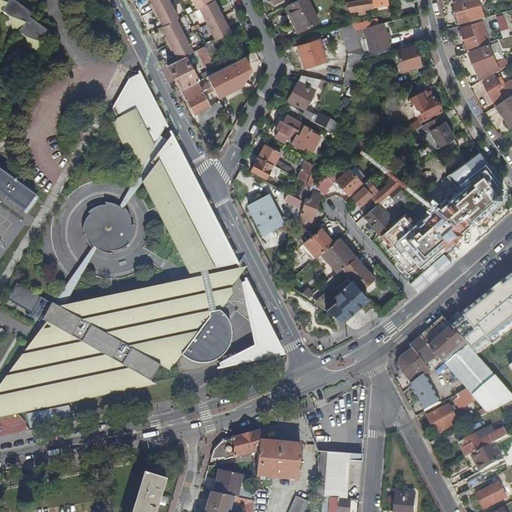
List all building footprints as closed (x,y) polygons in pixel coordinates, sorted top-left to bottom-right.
[(29,18),(32,13),(22,5),(21,7),(11,0),(0,0),(0,12),(1,11),(8,16),(11,32),(16,35),(18,32),(26,37),(30,51),(35,54),(50,33),(40,25),(39,26),(29,18)] [(179,18),(169,0),(150,0),(152,3),(150,3),(157,17),(159,16),(164,25),(176,19),(179,18)] [(192,0),(197,8),(199,7),(212,1),(211,0),(192,0)] [(199,7),(216,40),(231,33),(226,23),(227,22),(221,9),(219,10),(214,0),(213,0),(212,1),(199,7)] [(319,22),(308,0),(299,0),(287,6),(293,17),(291,18),(298,32),(319,22)] [(372,0),(358,2),(360,11),(391,6),(390,0),(372,0)] [(466,0),(461,0),(456,2),(462,22),(472,19),(472,21),(485,17),(483,8),(470,12),(466,0)] [(40,25),(32,13),(29,18),(39,26),(40,25)] [(503,38),(511,36),(504,14),(497,16),(503,38)] [(193,51),(176,19),(164,25),(161,26),(166,36),(165,37),(172,50),(173,49),(178,59),(186,55),(193,51)] [(483,20),(464,27),(470,48),(489,42),(483,20)] [(358,38),(352,23),(350,23),(340,26),(350,53),(344,84),(356,87),(357,87),(362,54),(358,38)] [(387,23),(365,29),(370,52),(393,48),(391,41),(394,40),(392,30),(388,31),(387,23)] [(326,60),(319,40),(299,46),(305,67),(326,60)] [(218,53),(213,42),(205,46),(198,49),(209,70),(202,73),(204,77),(206,76),(218,70),(211,57),(218,53)] [(416,43),(399,49),(406,70),(423,64),(416,43)] [(479,67),(483,76),(507,64),(498,43),(493,45),(491,44),(472,52),(478,67),(479,67)] [(195,73),(186,55),(178,59),(168,64),(181,89),(198,80),(199,80),(196,75),(198,74),(197,72),(195,73)] [(243,85),(231,63),(218,70),(206,76),(204,77),(202,78),(207,88),(212,86),(218,97),(243,85)] [(137,75),(146,92),(148,91),(139,74),(137,75)] [(485,77),(498,107),(499,107),(511,97),(511,80),(507,84),(503,76),(496,80),(493,74),(485,77)] [(146,92),(137,75),(129,79),(123,89),(128,100),(112,108),(117,118),(115,120),(126,141),(128,155),(133,154),(136,169),(142,168),(161,135),(164,129),(162,125),(165,123),(148,91),(146,92)] [(322,89),(327,80),(320,79),(301,75),(288,101),(304,109),(317,86),(322,89)] [(203,90),(198,80),(181,89),(186,99),(187,98),(203,90)] [(191,107),(190,108),(192,112),(194,112),(195,114),(198,112),(202,120),(214,114),(213,111),(222,106),(218,97),(212,86),(207,88),(215,102),(210,105),(203,90),(187,98),(191,107)] [(123,89),(112,108),(128,100),(123,89)] [(424,92),(415,96),(426,119),(444,110),(434,90),(427,93),(430,98),(427,99),(424,92)] [(386,115),(397,110),(397,109),(397,108),(393,98),(392,98),(391,98),(391,97),(380,103),(386,115)] [(511,97),(499,107),(503,112),(505,111),(507,113),(507,115),(511,121),(511,97)] [(314,115),(304,109),(301,115),(312,120),(333,131),(337,123),(318,113),(317,116),(314,115)] [(316,133),(281,114),(271,132),(286,140),(287,138),(308,149),(311,143),(315,145),(317,142),(313,140),(316,133)] [(441,146),(454,138),(440,116),(426,124),(417,128),(419,132),(415,134),(421,143),(424,141),(431,153),(441,146)] [(417,128),(426,124),(423,119),(410,126),(412,131),(417,128)] [(126,141),(115,120),(111,122),(128,155),(126,141)] [(323,137),(316,133),(313,140),(317,142),(315,145),(311,143),(308,149),(315,153),(323,137)] [(169,140),(161,135),(142,168),(120,206),(123,209),(125,208),(124,207),(143,181),(149,164),(152,166),(169,140)] [(201,272),(206,271),(231,265),(207,218),(207,217),(205,203),(200,204),(186,176),(186,175),(184,161),(172,137),(169,140),(152,166),(149,164),(143,181),(151,198),(158,209),(165,224),(173,239),(180,253),(190,274),(201,272)] [(460,147),(454,138),(441,146),(447,156),(460,147)] [(263,149),(258,157),(261,158),(275,165),(281,152),(268,146),(265,144),(263,149)] [(400,173),(379,149),(374,152),(385,164),(395,177),(400,173)] [(505,189),(486,162),(479,152),(456,169),(449,174),(459,188),(413,225),(403,215),(395,222),(392,225),(381,235),(384,240),(381,243),(398,262),(394,265),(409,282),(447,251),(476,225),(505,200),(505,189)] [(288,179),(291,174),(275,165),(261,158),(258,157),(251,170),(266,177),(270,170),(288,179)] [(307,160),(299,178),(305,181),(313,164),(307,160)] [(366,175),(355,162),(335,181),(341,188),(343,186),(349,193),(362,181),(361,179),(366,175)] [(0,166),(0,192),(26,214),(38,199),(0,166)] [(402,184),(396,178),(373,197),(379,203),(389,195),(402,184)] [(372,183),(368,179),(357,188),(359,190),(351,196),(359,205),(371,194),(366,188),(372,183)] [(330,188),(323,180),(320,182),(316,184),(325,193),(330,188)] [(395,202),(408,191),(402,184),(389,195),(393,200),(395,202)] [(313,220),(322,195),(309,191),(301,215),(305,217),(313,220)] [(300,208),(303,200),(288,193),(285,200),(300,208)] [(283,223),(269,194),(260,199),(259,198),(258,198),(259,200),(249,205),(259,224),(257,225),(258,227),(260,226),(263,233),(263,234),(263,235),(262,237),(266,240),(273,233),(272,230),(285,224),(284,223),(283,223)] [(393,200),(389,195),(379,203),(375,206),(368,213),(365,215),(370,221),(380,212),(393,200)] [(108,227),(120,206),(116,205),(113,203),(110,203),(108,202),(105,202),(106,205),(105,205),(104,205),(102,205),(101,205),(99,205),(98,206),(96,206),(95,207),(94,208),(93,209),(91,210),(90,210),(89,212),(91,214),(90,214),(88,216),(87,218),(86,220),(85,222),(84,224),(84,227),(84,229),(84,231),(86,230),(86,232),(86,234),(86,237),(87,239),(88,241),(89,243),(90,245),(92,247),(93,248),(95,245),(95,247),(97,248),(99,249),(100,250),(101,251),(104,252),(108,253),(110,253),(112,253),(112,250),(114,251),(116,251),(118,250),(120,250),(122,249),(124,248),(126,246),(128,244),(129,243),(127,242),(108,227)] [(126,208),(125,208),(123,209),(120,206),(108,227),(127,242),(128,240),(129,239),(131,237),(132,235),(133,233),(133,231),(134,229),(134,227),(134,225),(132,225),(132,223),(131,220),(131,218),(130,216),(130,214),(129,212),(128,210),(126,208)] [(380,212),(370,221),(381,235),(392,225),(395,222),(390,215),(386,218),(380,212)] [(303,224),(305,217),(301,215),(297,229),(294,244),(301,238),(310,230),(303,224)] [(323,253),(336,242),(319,222),(310,230),(301,238),(318,258),(323,253)] [(354,258),(356,256),(340,238),(336,242),(323,253),(339,272),(354,258)] [(95,245),(93,248),(53,303),(63,309),(66,305),(100,250),(99,249),(97,248),(95,247),(95,245)] [(365,272),(369,269),(358,255),(356,256),(354,258),(365,272)] [(354,258),(343,269),(346,272),(360,289),(375,276),(369,269),(365,272),(354,258)] [(208,275),(202,276),(193,278),(193,279),(180,282),(180,281),(66,305),(63,309),(53,303),(17,283),(8,299),(47,321),(41,329),(0,385),(0,416),(30,410),(48,406),(150,385),(149,384),(151,381),(161,365),(171,370),(177,361),(180,373),(220,364),(219,361),(218,361),(217,359),(218,359),(220,358),(222,356),(223,355),(225,354),(226,352),(227,350),(228,349),(229,347),(230,345),(231,343),(231,341),(231,339),(232,337),(232,335),(232,333),(232,331),(231,328),(231,326),(230,324),(229,322),(228,320),(227,318),(226,316),(225,315),(223,313),(222,311),(221,311),(229,301),(238,308),(244,312),(242,315),(263,329),(267,323),(247,283),(243,285),(239,276),(237,268),(208,275)] [(346,272),(313,302),(325,309),(335,314),(343,320),(368,297),(360,289),(346,272)] [(445,319),(472,349),(487,338),(489,340),(511,322),(511,361),(508,364),(511,369),(511,272),(461,312),(460,311),(458,313),(456,311),(445,319)] [(308,285),(299,294),(307,299),(315,292),(308,285)] [(441,314),(418,335),(434,353),(449,369),(472,349),(445,319),(441,314)] [(418,335),(408,344),(412,348),(399,358),(399,365),(413,381),(424,372),(429,368),(423,361),(434,353),(418,335)] [(472,349),(449,369),(455,376),(464,387),(471,394),(485,411),(499,403),(511,396),(511,394),(495,376),(480,359),(472,349)] [(436,396),(424,372),(413,381),(409,385),(419,405),(436,396)] [(464,387),(457,391),(462,399),(471,394),(464,387)] [(436,396),(419,405),(423,410),(439,401),(436,396)] [(511,396),(499,403),(509,420),(511,418),(511,396)] [(425,414),(434,432),(459,419),(449,401),(425,414)] [(0,435),(28,430),(25,415),(0,419),(0,435)] [(476,431),(479,437),(494,429),(490,423),(476,431)] [(458,444),(464,456),(470,453),(493,440),(507,433),(503,425),(494,429),(479,437),(476,431),(462,438),(464,441),(458,444)] [(228,458),(259,450),(260,441),(260,431),(260,430),(245,435),(244,436),(234,438),(224,440),(228,458)] [(228,458),(224,440),(214,450),(211,459),(224,457),(224,459),(228,458)] [(470,453),(478,469),(501,457),(493,440),(470,453)] [(301,445),(260,441),(259,450),(258,455),(258,460),(257,472),(257,476),(298,480),(299,472),(302,472),(302,470),(299,470),(301,445)] [(346,449),(319,446),(315,488),(344,491),(347,455),(359,457),(359,449),(346,448),(346,449)] [(227,460),(227,464),(258,460),(258,455),(253,456),(252,453),(227,460)] [(159,499),(160,496),(165,480),(166,480),(166,479),(155,476),(157,467),(147,464),(145,473),(144,473),(144,474),(132,511),(155,511),(158,503),(159,499)] [(220,477),(216,493),(232,496),(236,497),(240,498),(244,476),(221,470),(220,477)] [(465,480),(468,487),(482,479),(479,473),(465,480)] [(474,491),(481,506),(504,494),(496,479),(491,482),(489,479),(484,481),(486,485),(474,491)] [(243,491),(241,498),(255,501),(255,493),(243,491)] [(411,511),(413,492),(394,491),(392,511),(411,511)] [(226,511),(232,496),(216,493),(212,492),(208,505),(205,511),(253,511),(255,501),(241,498),(240,498),(236,497),(234,502),(246,505),(245,511),(226,511)] [(344,511),(346,496),(327,494),(325,511),(319,511),(344,511)] [(234,502),(236,497),(232,496),(226,511),(245,511),(246,505),(234,502)] [(303,511),(309,502),(307,501),(297,497),(289,511),(303,511)]
